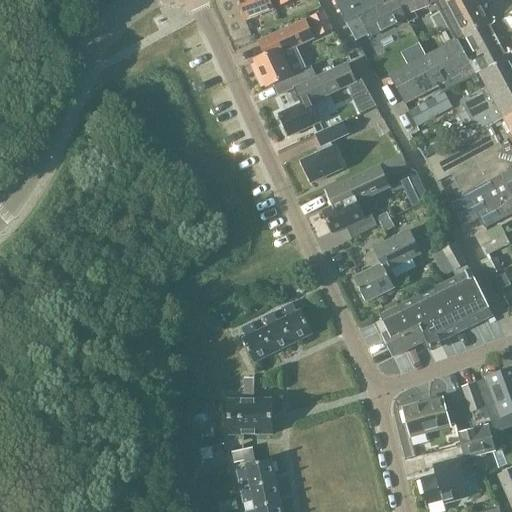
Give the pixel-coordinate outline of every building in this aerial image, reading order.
[(237,0),(245,21),(273,11),(270,0),(278,0),(280,6),(297,0),(237,0)] [(359,17),(394,0),(334,0),(336,3),(346,24),(359,17)] [(449,7),(465,36),(489,23),(476,0),(394,0),(359,17),(369,38),(406,20),(406,17),(430,7),(435,4),(439,12),(449,7)] [(323,12),(308,19),(317,37),(332,30),(323,12)] [(255,63),(250,66),(260,88),(265,85),(266,88),(274,84),(292,76),(282,54),(314,40),(306,21),(305,21),(272,36),(259,42),(265,56),(254,61),(255,63)] [(442,93),(479,74),(508,59),(489,23),(465,36),(389,77),(404,106),(439,87),(442,93)] [(477,134),(496,124),(511,115),(511,66),(508,59),(479,74),(486,88),(479,92),(460,102),(477,134)] [(292,76),(274,84),(279,95),(294,88),(302,105),(279,115),(289,137),(321,123),(312,103),(347,87),(356,83),(348,64),(317,78),(312,67),(292,76)] [(360,81),(356,83),(347,87),(359,112),(374,106),(360,81)] [(443,94),(407,113),(416,128),(451,108),(443,94)] [(511,115),(496,124),(477,134),(426,161),(437,183),(451,176),(462,196),(511,170),(511,115)] [(343,170),(331,143),(349,135),(344,123),(316,136),(324,152),(301,162),(311,184),(343,170)] [(401,157),(363,175),(324,192),(332,209),(324,212),(334,235),(347,229),(351,239),(377,227),(371,216),(366,219),(359,204),(391,189),(387,177),(406,168),(401,157)] [(511,170),(462,196),(449,203),(463,229),(480,220),(484,229),(511,214),(511,170)] [(386,215),(375,220),(379,226),(389,222),(386,215)] [(381,266),(353,280),(365,304),(394,290),(387,277),(391,275),(394,280),(414,270),(410,262),(420,256),(408,232),(373,250),(378,260),(381,266)] [(504,234),(481,246),(486,256),(509,244),(504,234)] [(454,270),(465,263),(455,245),(445,251),(454,270)] [(495,258),(485,263),(491,276),(501,271),(495,258)] [(387,333),(382,336),(394,358),(425,342),(428,346),(468,326),(467,324),(491,311),(471,271),(379,317),(387,333)] [(503,275),(493,280),(499,292),(509,287),(503,275)] [(282,309),(287,318),(281,321),(292,344),(312,335),(300,312),(297,313),(292,304),(282,309)] [(267,328),(262,330),(274,354),(292,344),(281,321),(278,322),(273,313),(263,318),(267,328)] [(254,363),(274,354),(262,330),(256,333),(252,324),(242,329),(246,338),(243,340),(254,363)] [(476,384),(483,405),(495,400),(502,418),(511,414),(511,369),(487,378),(488,380),(476,384)] [(253,379),(245,379),(246,401),(229,401),(229,436),(273,436),(272,400),(255,400),(254,390),(253,390),(253,379)] [(475,385),(462,389),(470,414),(484,409),(475,385)] [(443,399),(402,409),(409,438),(450,427),(445,408),(452,407),(450,399),(443,400),(443,399)] [(213,404),(202,404),(203,414),(210,414),(213,410),(213,404)] [(500,450),(493,425),(457,434),(464,460),(500,450)] [(255,464),(252,449),(243,451),(231,453),(234,464),(245,462),(247,470),(237,472),(239,483),(249,480),(251,487),(276,481),(271,460),(255,464)] [(435,476),(421,480),(428,509),(429,511),(436,511),(443,510),(442,505),(469,498),(469,497),(478,495),(473,477),(470,462),(461,464),(460,460),(439,466),(441,475),(435,476)] [(511,511),(511,469),(499,475),(511,506),(511,511)] [(281,502),(276,481),(251,487),(252,490),(242,492),(244,503),(254,501),(255,508),(281,502)] [(282,511),(281,502),(255,508),(256,511),(251,511),(282,511)]
